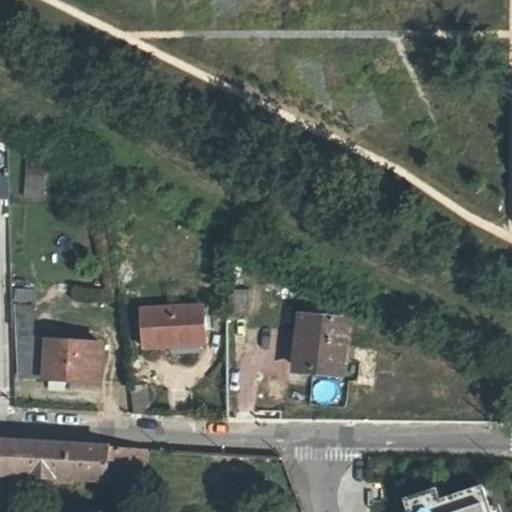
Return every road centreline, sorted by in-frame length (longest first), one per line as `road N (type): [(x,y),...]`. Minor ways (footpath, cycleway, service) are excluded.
road 1 (residential): [(311,438),(0,428)]
road 2 (residential): [(511,444),(311,438)]
